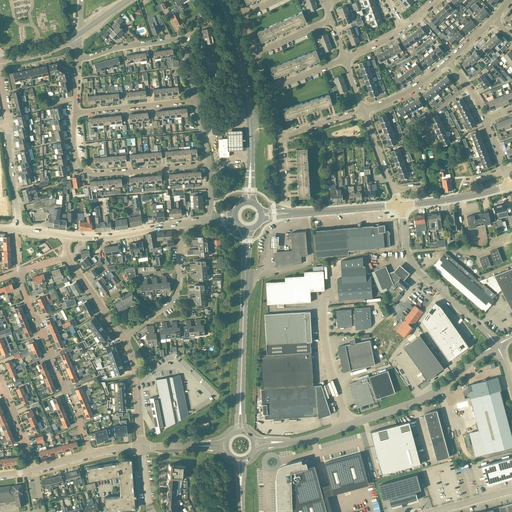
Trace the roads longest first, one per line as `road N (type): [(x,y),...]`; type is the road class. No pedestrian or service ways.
road 1 (secondary): [(249,202),(244,81),(219,0)]
road 2 (secondary): [(241,430),(247,227)]
road 3 (residential): [(89,455),(17,273)]
road 4 (residential): [(74,113),(75,154),(89,172),(209,163)]
road 5 (unclassified): [(495,345),(414,268),(402,205)]
road 6 (unclassified): [(350,425),(437,391),(495,345)]
road 7 (unclassified): [(350,425),(322,323),(331,269)]
road 8 (secondary): [(261,215),(397,205)]
road 9 (unknown): [(358,440),(270,467),(270,511)]
road 10 (residential): [(504,171),(477,101),(448,62)]
road 11 (residential): [(74,113),(195,100)]
